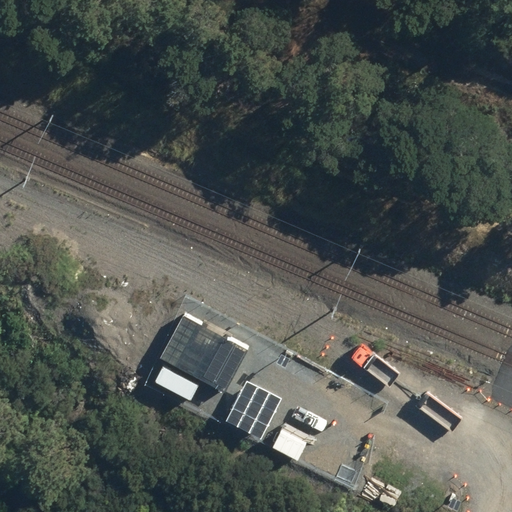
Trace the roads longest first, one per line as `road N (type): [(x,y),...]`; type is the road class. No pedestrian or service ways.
road 1 (track): [(490,511),(486,459),(470,425),(411,362),(0,182)]
road 2 (track): [(278,0),(309,133),(354,176),(451,196),(511,196)]
road 3 (track): [(286,0),(511,83)]
